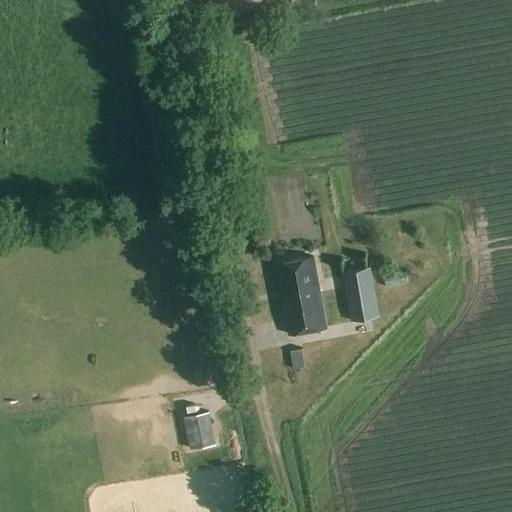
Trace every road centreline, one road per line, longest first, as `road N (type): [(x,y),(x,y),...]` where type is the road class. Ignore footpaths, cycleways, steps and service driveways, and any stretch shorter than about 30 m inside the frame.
road 1 (unclassified): [(253,367),(181,0)]
road 2 (track): [(253,367),(280,511)]
